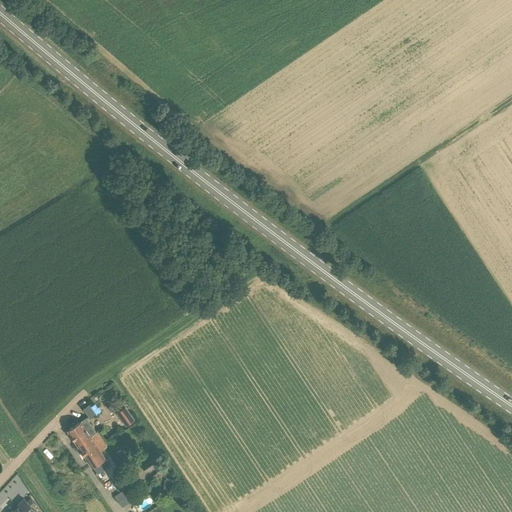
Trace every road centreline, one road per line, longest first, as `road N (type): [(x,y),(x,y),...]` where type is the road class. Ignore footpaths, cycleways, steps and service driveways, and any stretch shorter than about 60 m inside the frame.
road 1 (primary): [(511,404),(213,188),(0,14)]
road 2 (track): [(318,228),(511,98)]
road 3 (residential): [(0,483),(89,390)]
